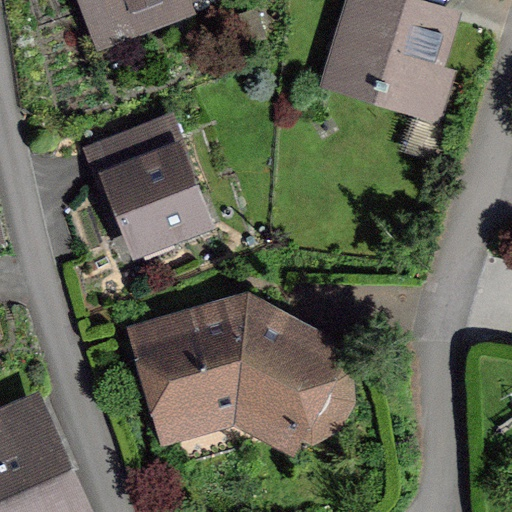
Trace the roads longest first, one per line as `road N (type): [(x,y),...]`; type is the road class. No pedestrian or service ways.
road 1 (residential): [(511,84),(439,316),(431,511)]
road 2 (residential): [(0,90),(108,511)]
